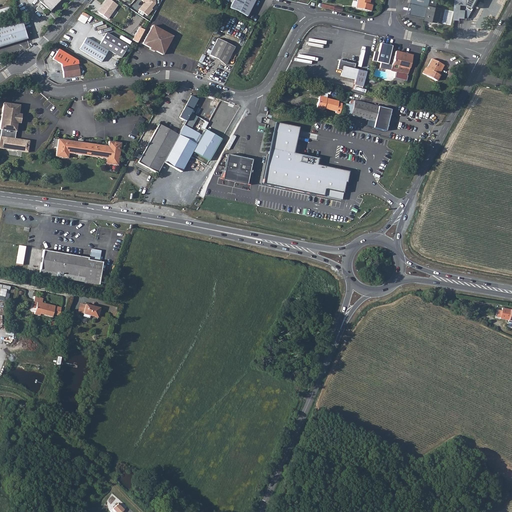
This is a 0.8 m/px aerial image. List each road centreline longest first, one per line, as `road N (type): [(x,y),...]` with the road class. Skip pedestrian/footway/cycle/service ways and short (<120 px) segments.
road 1 (unclassified): [(385,29),(307,20),(268,83),(247,95),(166,75),(54,91),(24,60)]
road 2 (secondary): [(0,196),(232,233)]
road 3 (tertiary): [(260,511),(337,335)]
road 4 (track): [(141,511),(26,404),(0,393)]
road 5 (tertiary): [(483,58),(405,207)]
road 6 (secondary): [(355,246),(232,233)]
road 7 (secondary): [(232,233),(348,272)]
road 8 (secondary): [(393,281),(511,294)]
